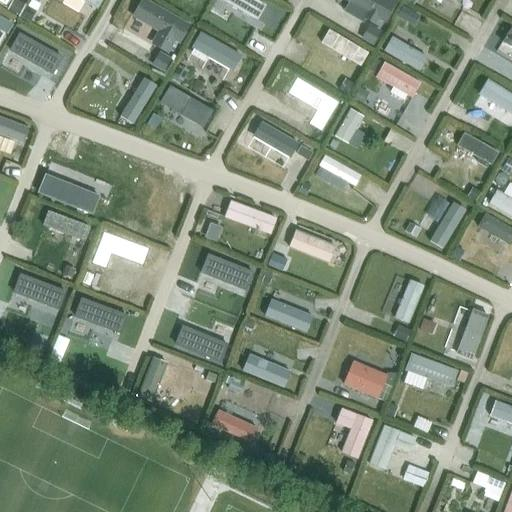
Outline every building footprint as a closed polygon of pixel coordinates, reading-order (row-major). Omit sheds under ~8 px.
[(12,0),(7,10),(19,17),(25,6),(14,0),(12,0)] [(78,0),(96,10),(102,0),(78,0)] [(191,25),(147,0),(141,0),(131,17),(157,32),(150,44),(168,55),(175,43),(179,45),(191,25)] [(199,16),(207,0),(187,0),(184,8),(199,16)] [(218,0),(257,22),(266,6),(255,0),(218,0)] [(398,3),(391,0),(343,0),(365,13),(362,18),(375,25),(378,20),(386,24),(398,3)] [(410,10),(403,6),(397,17),(404,21),(410,10)] [(36,11),(28,7),(21,19),(30,23),(36,11)] [(360,40),(373,47),(381,32),(369,25),(360,40)] [(511,29),(511,28),(502,43),(511,48),(511,29)] [(320,44),(360,67),(368,54),(328,30),(320,44)] [(200,33),(191,49),(193,50),(208,59),(232,72),(241,57),(200,33)] [(383,52),(419,73),(427,59),(391,38),(383,52)] [(159,52),(151,66),(164,73),(172,59),(159,52)] [(420,84),(384,63),(375,79),(392,88),(406,96),(411,99),(420,84)] [(179,66),(173,76),(182,82),(188,71),(179,66)] [(353,84),(344,79),(338,90),(347,95),(353,84)] [(158,88),(144,80),(120,117),(134,126),(158,88)] [(477,96),(511,115),(511,94),(487,80),(477,96)] [(168,82),(160,98),(201,121),(210,106),(168,82)] [(352,99),(363,105),(369,94),(358,88),(352,99)] [(333,137),(348,145),(356,130),(363,118),(349,109),(333,137)] [(152,116),(145,127),(153,131),(159,120),(152,116)] [(0,135),(22,144),(28,128),(0,117),(0,135)] [(252,138),(290,160),(299,144),(261,122),(252,138)] [(464,133),(456,146),(478,158),(476,162),(486,168),(488,164),(491,166),(499,153),(464,133)] [(296,155),(307,162),(312,153),(301,146),(296,155)] [(318,167),(354,187),(360,176),(324,156),(318,167)] [(97,197),(45,176),(37,195),(90,217),(97,197)] [(310,185),(303,182),(298,194),(305,197),(310,185)] [(467,198),(475,203),(481,192),(472,188),(467,198)] [(511,200),(496,191),(488,205),(511,218),(511,200)] [(223,219),(270,236),(276,219),(229,202),(223,219)] [(466,212),(453,205),(430,243),(442,250),(466,212)] [(48,211),(42,226),(83,243),(89,228),(48,211)] [(477,228),(509,246),(511,241),(511,229),(485,214),(477,228)] [(416,240),(421,230),(410,225),(405,234),(416,240)] [(288,249),(328,265),(335,247),(295,231),(288,249)] [(464,251),(456,247),(449,258),(458,263),(464,251)] [(266,266),(279,271),(284,259),(271,254),(266,266)] [(74,271),(64,267),(60,276),(71,280),(74,271)] [(273,274),(265,271),(261,283),(269,286),(273,274)] [(423,287),(409,281),(394,319),(408,324),(423,287)] [(263,317),(306,334),(312,317),(270,300),(263,317)] [(489,316),(472,309),(455,355),(472,361),(489,316)] [(255,323),(247,320),(242,333),(250,336),(255,323)] [(419,331),(432,336),(436,324),(423,320),(419,331)] [(392,338),(405,343),(410,331),(397,325),(392,338)] [(241,372),(283,389),(290,372),(248,355),(241,372)] [(404,371),(451,389),(457,373),(410,355),(404,371)] [(167,364),(152,358),(137,397),(152,403),(167,364)] [(387,375),(352,361),(342,385),(377,399),(387,375)] [(208,373),(205,381),(213,384),(216,376),(208,373)] [(231,382),(227,389),(240,395),(243,387),(231,382)] [(511,408),(494,401),(489,417),(511,425),(511,408)] [(397,407),(388,404),(384,416),(393,420),(397,407)] [(358,460),(373,421),(341,409),(335,424),(349,430),(340,453),(358,460)] [(210,426),(250,444),(257,429),(217,411),(210,426)] [(383,425),(368,464),(385,471),(394,448),(410,454),(416,438),(383,425)] [(355,464),(346,461),(342,473),(350,476),(355,464)] [(477,474),(473,485),(486,490),(485,494),(499,500),(505,485),(477,474)] [(511,511),(511,488),(503,511),(511,511)]
